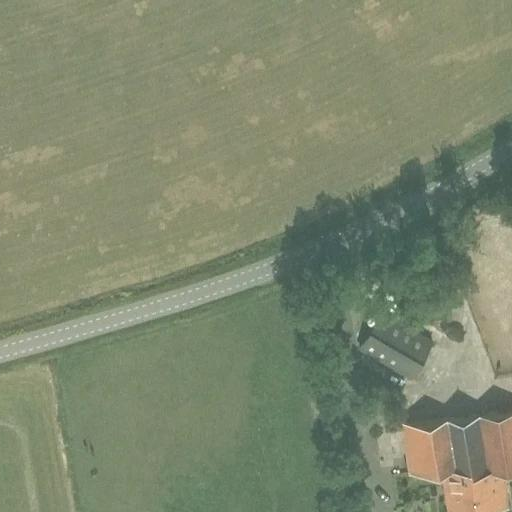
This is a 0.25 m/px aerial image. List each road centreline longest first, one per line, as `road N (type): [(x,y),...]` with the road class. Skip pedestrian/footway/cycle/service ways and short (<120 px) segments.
road 1 (tertiary): [(0,355),(312,256),(511,153)]
road 2 (unknown): [(331,247),(363,426)]
